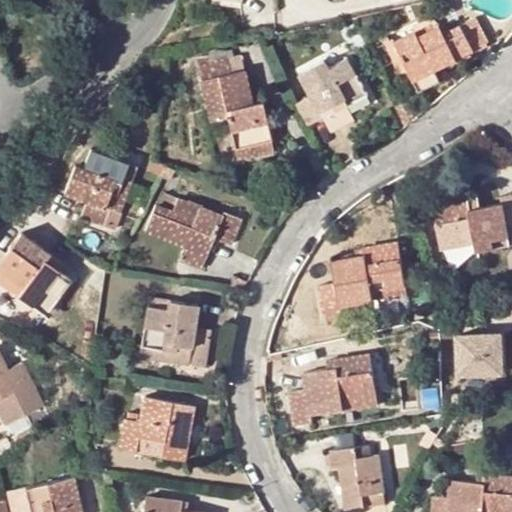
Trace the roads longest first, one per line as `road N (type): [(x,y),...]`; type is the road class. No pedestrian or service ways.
road 1 (residential): [(511,119),(496,105),(406,143),(326,206),(255,317),(253,391),(274,472),(300,511)]
road 2 (residential): [(155,0),(154,12),(0,133)]
